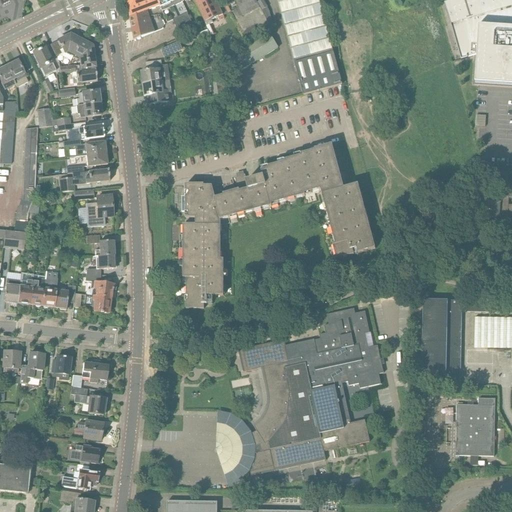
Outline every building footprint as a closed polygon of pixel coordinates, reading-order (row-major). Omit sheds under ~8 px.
[(148,12),(160,7),(157,0),(126,0),(130,17),(146,11),(148,17),(150,17),(148,12)] [(162,12),(173,7),(169,0),(157,0),(160,7),(162,12)] [(193,0),(199,11),(206,27),(213,24),(212,21),(223,16),(215,0),(193,0)] [(234,0),(238,8),(232,12),(236,20),(242,16),(243,17),(260,8),(255,0),(234,0)] [(262,0),(257,3),(262,11),(267,8),(268,8),(263,0),(262,0)] [(277,0),(303,95),(341,85),(320,0),(277,0)] [(511,0),(457,0),(444,4),(461,61),(468,59),(477,56),(475,84),(511,86),(511,0)] [(267,8),(262,11),(261,11),(269,26),(272,24),(269,13),(270,13),(267,8)] [(135,42),(155,32),(150,17),(148,17),(146,11),(130,17),(135,42)] [(172,21),(175,27),(190,19),(188,13),(172,21)] [(175,27),(178,32),(193,25),(190,19),(175,27)] [(178,32),(180,37),(195,30),(193,25),(178,32)] [(244,32),(251,46),(261,40),(254,27),(244,32)] [(221,64),(230,78),(278,49),(270,35),(261,40),(251,46),(221,64)] [(71,62),(73,56),(81,42),(70,36),(50,46),(56,57),(59,56),(71,62)] [(79,66),(77,66),(78,73),(94,70),(93,68),(95,68),(92,47),(81,42),(73,56),(78,59),(79,66)] [(165,58),(182,50),(179,42),(161,50),(165,58)] [(52,65),(53,65),(45,49),(33,54),(41,70),(41,71),(44,77),(56,72),(52,65)] [(143,85),(162,82),(161,72),(163,72),(161,61),(148,63),(149,71),(142,72),(143,85)] [(6,68),(15,86),(16,87),(27,82),(24,76),(17,62),(6,68)] [(75,66),(59,68),(60,75),(75,73),(76,73),(75,66)] [(4,92),(15,86),(6,68),(0,70),(0,82),(2,87),(4,92)] [(72,79),(73,85),(96,82),(95,70),(94,70),(78,73),(76,73),(75,73),(76,79),(72,79)] [(47,95),(53,92),(48,81),(42,84),(47,95)] [(153,105),(169,102),(167,91),(163,91),(162,82),(143,85),(145,97),(152,96),(153,105)] [(59,99),(75,97),(74,89),(58,91),(59,99)] [(77,107),(99,104),(98,92),(81,94),(78,94),(78,100),(76,100),(77,107)] [(2,104),(2,113),(14,113),(18,113),(17,104),(2,104)] [(80,119),(84,118),(101,116),(99,104),(77,107),(76,107),(77,115),(80,115),(80,119)] [(1,123),(14,124),(14,113),(8,113),(8,118),(2,117),(1,123)] [(486,126),(486,115),(476,115),(476,126),(486,126)] [(57,127),(71,125),(70,119),(51,122),(51,128),(57,127)] [(0,132),(13,133),(14,124),(1,123),(0,132)] [(84,140),(104,138),(102,126),(83,128),(83,129),(78,129),(79,135),(76,135),(77,141),(80,141),(80,140),(84,140)] [(0,145),(12,146),(13,140),(0,138),(0,145)] [(80,141),(77,141),(63,143),(63,144),(58,145),(59,149),(63,148),(64,149),(74,148),(75,158),(86,157),(106,154),(104,143),(81,146),(80,141)] [(223,297),(223,260),(221,260),(221,221),(272,208),(271,206),(305,197),(304,195),(320,191),(335,245),(332,246),(336,260),(354,255),(353,251),(356,250),(358,254),(375,250),(358,185),(344,189),(332,146),(314,150),(315,152),(300,155),(301,157),(284,161),(285,163),(268,168),(268,169),(261,171),(262,177),(246,182),(245,176),(244,176),(243,172),(236,174),(237,178),(235,178),(238,189),(223,193),(223,192),(214,194),(212,186),(204,186),(204,185),(186,185),(186,219),(189,219),(189,226),(183,226),(183,279),(186,279),(186,310),(204,310),(204,306),(207,306),(207,297),(223,297)] [(86,157),(87,168),(107,166),(106,154),(86,157)] [(0,165),(11,166),(11,160),(0,158),(0,165)] [(80,174),(84,173),(83,167),(66,169),(67,175),(80,174)] [(75,193),(74,186),(109,183),(108,171),(88,173),(84,173),(80,174),(81,179),(73,179),(59,180),(60,188),(58,188),(58,193),(60,193),(60,194),(74,193),(75,193)] [(511,206),(508,206),(508,199),(511,200),(511,194),(509,194),(509,192),(473,189),(471,220),(507,222),(508,212),(511,212),(511,206)] [(75,193),(74,193),(74,201),(94,200),(93,191),(75,193)] [(21,201),(31,204),(34,197),(34,195),(23,195),(21,201)] [(112,217),(111,198),(96,199),(97,205),(86,206),(88,228),(104,227),(103,218),(112,217)] [(19,206),(29,210),(31,204),(21,201),(19,206)] [(39,206),(31,205),(29,210),(28,215),(38,216),(39,206)] [(28,216),(28,215),(29,210),(19,206),(17,212),(28,216)] [(15,221),(27,222),(28,216),(17,212),(16,215),(15,221)] [(3,250),(23,252),(25,234),(14,233),(5,232),(3,250)] [(96,258),(114,257),(113,242),(99,243),(99,237),(86,238),(87,245),(98,245),(99,252),(95,252),(96,258)] [(86,277),(100,277),(99,271),(115,270),(114,257),(96,258),(96,270),(86,271),(86,277)] [(54,309),(56,291),(57,280),(52,279),(53,277),(51,276),(46,275),(46,278),(45,278),(42,307),(54,309)] [(30,306),(33,279),(21,277),(20,282),(17,304),(30,306)] [(30,306),(42,307),(45,278),(38,277),(38,280),(33,279),(30,306)] [(92,297),(111,299),(112,291),(115,292),(116,286),(100,284),(100,277),(86,277),(85,277),(85,283),(93,284),(92,297)] [(4,303),(17,304),(20,282),(7,280),(4,303)] [(67,300),(74,301),(75,295),(75,288),(68,287),(68,292),(56,291),(54,309),(60,309),(60,310),(66,311),(67,300)] [(75,295),(74,301),(73,305),(74,305),(73,309),(80,309),(81,301),(81,295),(75,295)] [(84,307),(91,308),(95,308),(94,314),(109,315),(111,299),(92,297),(85,296),(84,307)] [(511,311),(511,300),(467,300),(467,311),(511,311)] [(423,301),(421,386),(460,386),(462,301),(423,301)] [(270,451),(275,472),(275,470),(325,459),(325,461),(326,461),(324,452),(338,449),(338,450),(370,443),(365,421),(351,424),(342,384),(348,383),(349,387),(359,385),(360,389),(368,388),(381,385),(379,375),(384,374),(378,346),(368,349),(365,335),(370,334),(365,312),(355,315),(354,310),(327,316),(329,326),(324,327),(325,334),(319,336),(320,340),(314,341),(314,340),(285,347),(288,363),(261,369),(263,369),(269,393),(269,403),(267,412),(262,421),(254,427),(253,425),(257,431),(252,434),(254,440),(255,447),(260,446),(261,452),(260,453),(270,451)] [(511,317),(474,317),(474,348),(511,348),(511,317)] [(18,374),(18,371),(19,354),(5,353),(3,373),(18,374)] [(42,372),(43,356),(30,355),(28,368),(22,367),(20,385),(27,385),(28,380),(41,381),(42,372)] [(54,375),(68,377),(70,359),(57,358),(56,361),(53,361),(52,374),(54,374),(54,375)] [(89,384),(97,385),(98,381),(107,382),(108,368),(100,366),(100,363),(91,362),(91,365),(83,365),(82,378),(89,379),(89,384)] [(82,378),(73,377),(71,388),(80,389),(82,378)] [(52,391),(53,380),(46,379),(45,390),(52,391)] [(88,406),(86,414),(103,417),(106,400),(86,398),(85,406),(88,406)] [(495,407),(457,406),(456,457),(494,457),(495,407)] [(159,418),(167,418),(168,408),(159,408),(159,418)] [(454,409),(446,409),(446,423),(455,423),(454,409)] [(216,411),(217,449),(229,488),(240,481),(248,472),(253,459),(253,446),(250,432),(242,422),(230,414),(216,411)] [(41,421),(49,422),(50,414),(43,413),(41,421)] [(84,431),(82,439),(101,442),(103,426),(85,423),(85,424),(78,423),(77,430),(84,431)] [(80,462),(99,465),(101,452),(90,450),(90,448),(82,447),(76,446),(75,453),(78,454),(77,461),(80,462)] [(0,492),(27,495),(28,483),(30,459),(9,455),(9,459),(0,458),(0,492)] [(64,488),(75,490),(88,492),(89,487),(94,488),(95,484),(96,484),(97,475),(88,473),(89,467),(72,465),(71,473),(73,474),(72,480),(65,479),(64,488)] [(93,511),(95,503),(80,501),(81,495),(62,492),(60,503),(75,505),(74,511),(93,511)] [(267,511),(239,511),(238,511),(216,511),(217,503),(167,502),(167,511),(267,511)]
